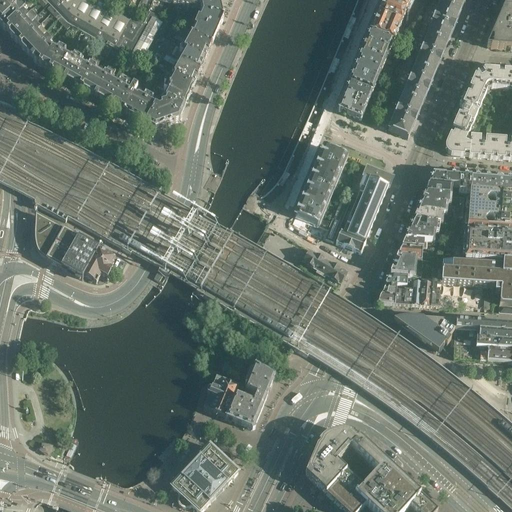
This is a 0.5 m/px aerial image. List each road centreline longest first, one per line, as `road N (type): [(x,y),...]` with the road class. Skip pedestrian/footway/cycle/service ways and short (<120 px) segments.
road 1 (primary): [(1,458),(3,349),(16,299),(44,292),(99,311),(125,300),(141,275)]
road 2 (residential): [(193,171),(45,90),(0,89)]
road 3 (residential): [(319,125),(281,222),(365,279)]
road 4 (tertiary): [(489,498),(357,395),(331,385)]
road 5 (tertiary): [(308,434),(340,420),(362,428),(459,509)]
road 6 (primary): [(193,171),(209,102),(254,0)]
road 7 (primary): [(141,275),(95,302),(31,271),(0,275)]
road 8 (unknown): [(356,511),(322,481),(349,449),(400,491)]
road 9 (tertiary): [(140,511),(1,458)]
road 10 (residential): [(366,311),(511,322)]
road 11 (tertiary): [(308,387),(282,414),(235,511)]
road 12 (residential): [(371,0),(319,125)]
road 13 (unclassified): [(365,279),(346,296),(308,387)]
road 14 (unclassified): [(365,279),(415,168)]
